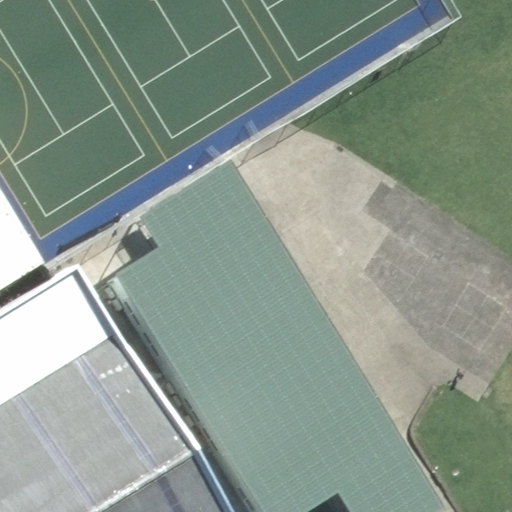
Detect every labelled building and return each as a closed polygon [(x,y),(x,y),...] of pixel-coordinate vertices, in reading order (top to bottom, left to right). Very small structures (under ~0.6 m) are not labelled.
[(143,253),(91,285),(231,511),(276,511),(310,491),(323,511),(421,511),(422,511),(207,165),(122,218),(143,253)] [(0,286),(17,276),(0,248),(0,286)] [(0,398),(79,350),(39,284),(0,307),(0,398)] [(511,336),(467,414),(511,439),(511,336)] [(0,511),(178,511),(79,350),(0,398),(0,511)]
